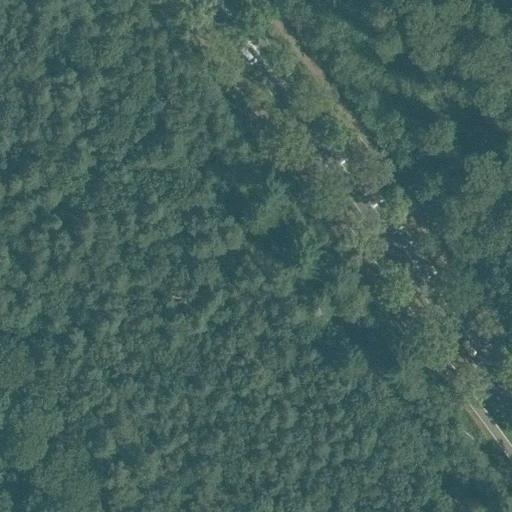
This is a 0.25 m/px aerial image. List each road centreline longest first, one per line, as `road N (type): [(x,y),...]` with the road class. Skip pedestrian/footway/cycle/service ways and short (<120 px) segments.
road 1 (secondary): [(511,393),(261,59)]
road 2 (track): [(0,304),(131,511)]
